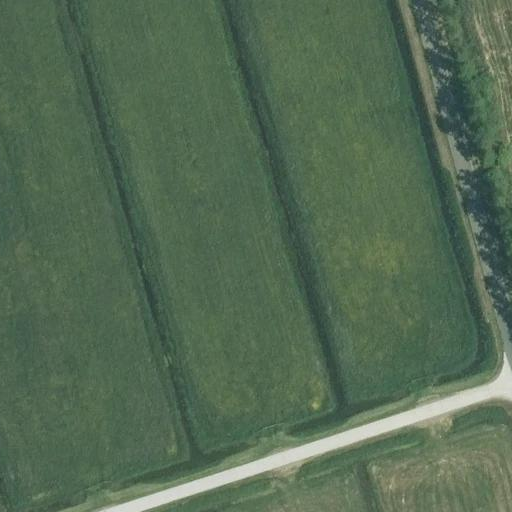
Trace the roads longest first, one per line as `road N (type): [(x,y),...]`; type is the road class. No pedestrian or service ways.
road 1 (unclassified): [(511,383),(119,511)]
road 2 (tertiary): [(511,341),(416,0)]
